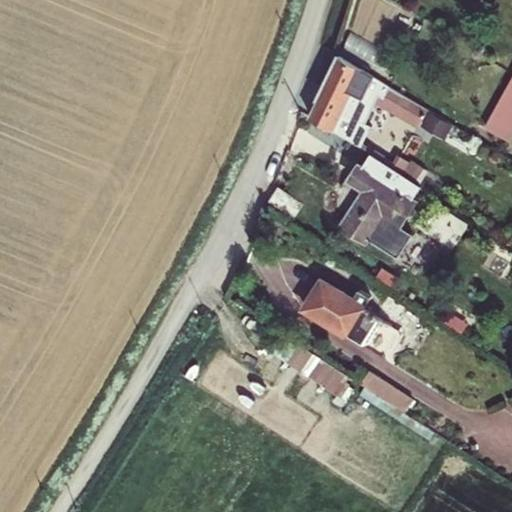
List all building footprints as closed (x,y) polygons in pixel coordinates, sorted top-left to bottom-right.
[(413,100),(341,57),(306,143),(349,166),(354,157),(361,147),(333,131),(341,117),(355,125),(362,113),(346,104),(354,90),(367,98),(371,91),(386,100),(378,114),(386,118),(393,104),(406,111),(413,100)] [(511,73),(487,126),(511,138),(511,73)] [(406,149),(395,160),(418,183),(429,171),(406,149)] [(426,209),(371,174),(361,189),(377,202),(358,233),(381,248),(394,226),(410,235),(426,209)] [(308,202),(280,183),(273,199),(299,216),(308,202)] [(349,297),(318,277),(300,306),(331,325),(349,297)] [(360,304),(349,297),(331,325),(342,332),(348,323),(362,332),(367,324),(353,315),(360,304)] [(363,380),(401,408),(411,395),(374,367),(363,380)]
